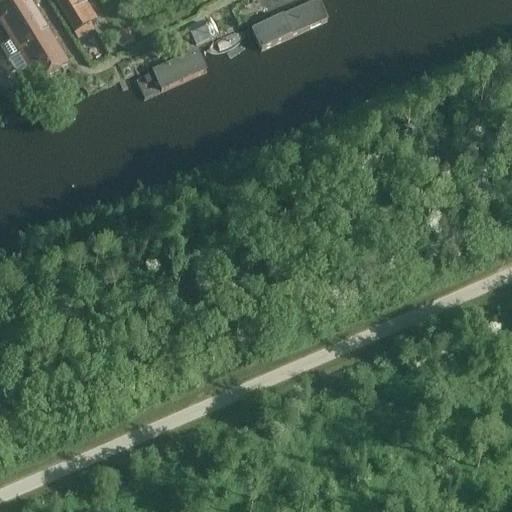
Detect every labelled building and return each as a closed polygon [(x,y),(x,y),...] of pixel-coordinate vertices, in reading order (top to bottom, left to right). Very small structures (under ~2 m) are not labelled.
[(30,89),(37,102),(59,89),(51,77),(69,65),(28,0),(4,0),(0,3),(0,23),(37,84),(30,89)] [(74,0),(56,0),(76,31),(96,19),(86,2),(79,7),(74,0)] [(333,25),(323,4),(256,35),(266,56),(333,25)] [(188,31),(195,47),(210,41),(203,25),(188,31)] [(115,37),(121,51),(135,45),(128,31),(115,37)] [(202,55),(156,74),(165,94),(210,74),(202,55)] [(16,94),(2,94),(2,108),(16,109),(16,94)]
